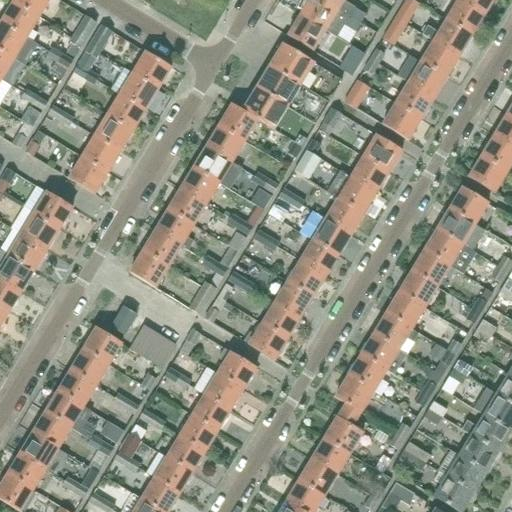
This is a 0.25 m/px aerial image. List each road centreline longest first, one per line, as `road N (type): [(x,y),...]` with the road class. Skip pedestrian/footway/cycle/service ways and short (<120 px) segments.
road 1 (residential): [(511,36),(227,511)]
road 2 (residential): [(0,420),(208,64)]
road 3 (residential): [(208,64),(99,0)]
